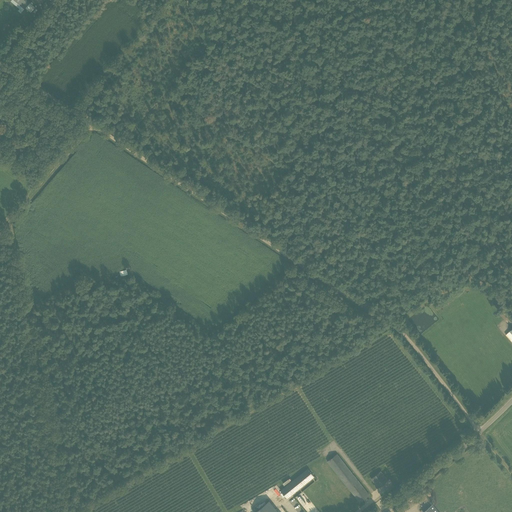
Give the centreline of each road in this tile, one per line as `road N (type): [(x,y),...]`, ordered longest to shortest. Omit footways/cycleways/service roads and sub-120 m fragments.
road 1 (track): [(121,143),(346,295)]
road 2 (track): [(6,225),(60,487)]
road 3 (track): [(346,295),(403,334),(511,474)]
road 4 (unclassified): [(385,511),(511,400)]
road 5 (track): [(94,124),(0,231)]
